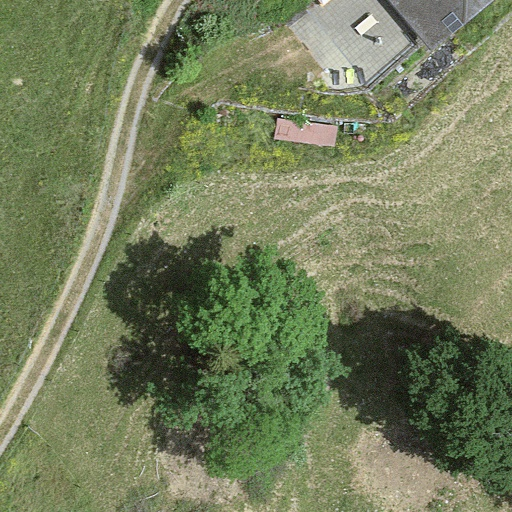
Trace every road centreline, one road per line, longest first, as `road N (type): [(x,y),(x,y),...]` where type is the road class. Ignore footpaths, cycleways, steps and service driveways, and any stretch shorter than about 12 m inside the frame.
road 1 (track): [(0,438),(61,340),(121,174),(150,50),(190,0)]
road 2 (track): [(368,8),(297,46),(219,65),(180,96),(155,162),(98,235)]
